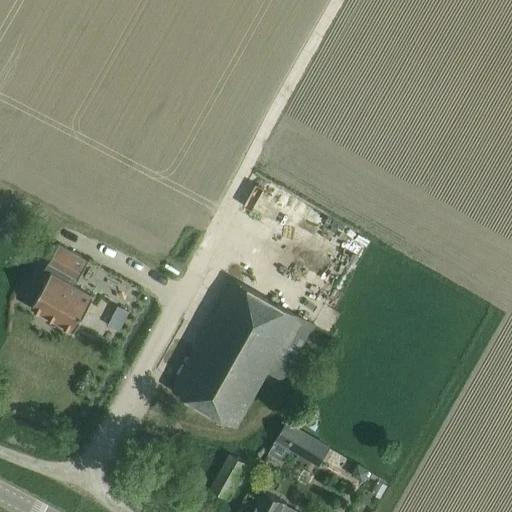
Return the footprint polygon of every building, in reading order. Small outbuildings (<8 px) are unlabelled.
[(0,229),(9,234),(20,214),(8,208),(0,222),(0,229)] [(323,239),(334,247),(355,215),(344,208),(323,239)] [(78,214),(73,224),(91,232),(96,222),(78,214)] [(73,330),(93,295),(74,285),(88,259),(58,242),(43,269),(50,273),(31,306),(73,330)] [(282,378),(313,324),(252,290),(235,280),(174,388),(236,423),(246,406),(266,369),(282,378)] [(334,455),(342,434),(305,420),(297,441),(334,455)] [(227,497),(237,480),(247,461),(229,451),(209,487),(227,497)] [(363,478),(368,468),(357,462),(352,472),(363,478)] [(295,511),(285,506),(287,503),(264,491),(252,511),(295,511)]
